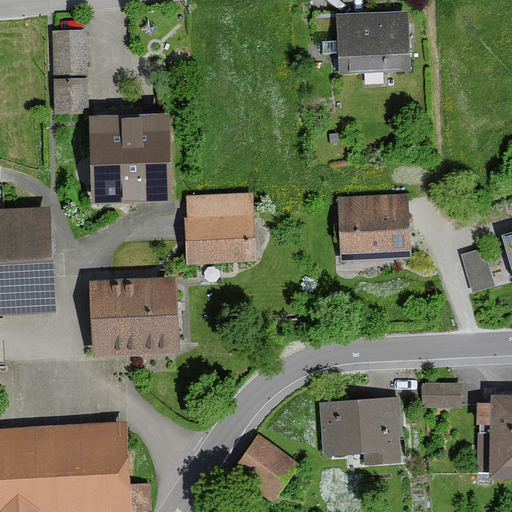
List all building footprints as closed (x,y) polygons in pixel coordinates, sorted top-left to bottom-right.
[(412,64),(411,18),(314,21),(315,49),(340,48),(341,66),(412,64)] [(54,36),(58,121),(88,120),(85,34),(54,36)] [(97,208),(174,207),(172,122),(96,123),(97,208)] [(252,199),(186,203),(191,270),(257,266),(252,199)] [(342,262),(412,258),(409,199),(339,202),(342,262)] [(50,216),(0,217),(0,320),(53,319),(50,216)] [(463,259),(474,298),(496,292),(485,253),(463,259)] [(180,283),(94,288),(98,363),(184,358),(180,283)] [(421,410),(462,411),(462,389),(421,389),(421,410)] [(368,469),(405,466),(401,403),(322,409),(325,463),(368,460),(368,469)] [(511,403),(495,403),(495,487),(511,486),(511,403)] [(134,511),(131,430),(0,434),(0,511),(134,511)] [(233,477),(277,506),(301,471),(257,441),(233,477)]
